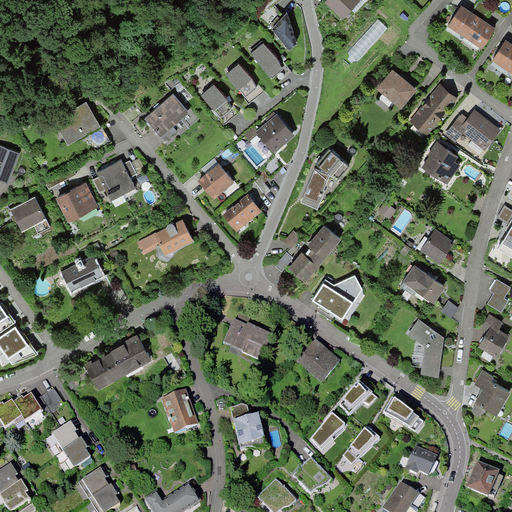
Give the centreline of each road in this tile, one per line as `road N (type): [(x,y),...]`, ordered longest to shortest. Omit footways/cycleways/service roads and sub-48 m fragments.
road 1 (residential): [(302,0),(318,65),(304,143),(249,276)]
road 2 (residential): [(445,411),(458,389),(478,249),(511,149)]
road 3 (residential): [(445,411),(249,276)]
road 4 (residential): [(166,303),(214,425),(221,469),(215,511)]
road 5 (residential): [(115,115),(249,276)]
road 6 (residential): [(412,39),(511,116)]
